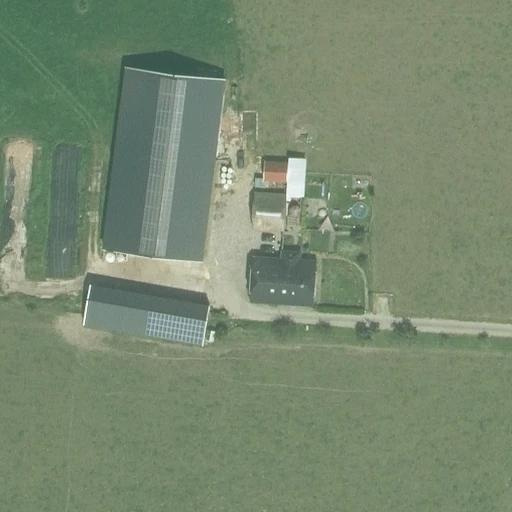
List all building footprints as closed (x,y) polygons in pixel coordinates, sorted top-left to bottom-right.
[(122,65),(106,245),(204,254),(221,74),(122,65)] [(314,184),(315,157),(297,156),(296,183),(314,184)] [(288,162),(265,161),(264,181),(287,182),(288,162)] [(255,194),(254,228),(285,229),(287,185),(271,185),(270,195),(255,194)] [(314,304),(318,259),(255,254),(250,298),(314,304)]
